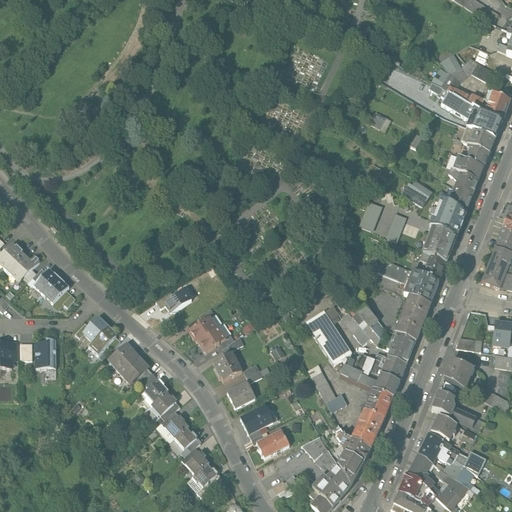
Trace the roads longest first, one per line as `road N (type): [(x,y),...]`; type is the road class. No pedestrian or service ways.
road 1 (residential): [(271,511),(209,401),(104,298)]
road 2 (unclassified): [(367,510),(456,291)]
road 3 (residential): [(104,298),(0,181)]
road 4 (unclassified): [(456,291),(511,151)]
